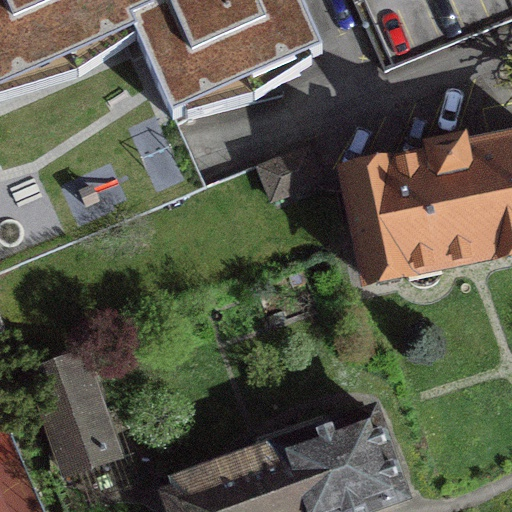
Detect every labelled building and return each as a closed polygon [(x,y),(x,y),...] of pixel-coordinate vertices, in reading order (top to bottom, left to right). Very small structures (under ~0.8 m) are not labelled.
[(122,19),(145,8),(142,0),(0,0),(0,82),(125,27),(122,19)] [(313,48),(292,0),(142,0),(145,8),(122,19),(125,27),(163,113),(166,111),(313,48)] [(347,0),(382,77),(511,23),(511,12),(506,0),(347,0)] [(166,111),(163,113),(125,27),(0,82),(0,231),(16,269),(203,192),(187,156),(166,111)] [(435,285),(438,270),(511,255),(511,146),(460,157),(458,148),(426,154),(428,163),(342,181),(363,286),(402,278),(410,290),(423,292),(435,285)] [(257,175),(270,205),(317,186),(305,155),(257,175)] [(73,361),(30,376),(67,481),(110,466),(73,361)] [(370,511),(399,502),(370,418),(323,435),(318,422),(253,445),(260,466),(163,501),(166,511),(370,511)]
